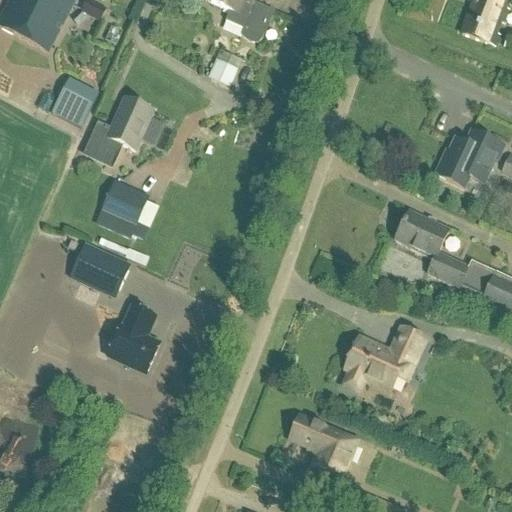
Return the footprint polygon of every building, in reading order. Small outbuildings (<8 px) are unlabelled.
[(0,31),(47,57),(77,0),(11,0),(0,21),(0,31)] [(267,12),(245,3),(237,0),(207,0),(205,6),(230,17),(226,26),(255,39),(267,12)] [(265,0),(292,9),(295,0),(265,0)] [(494,52),(495,51),(511,2),(511,0),(470,0),(468,6),(474,8),(462,40),(494,52)] [(99,25),(105,14),(87,5),(81,16),(99,25)] [(227,91),(235,73),(218,65),(209,82),(227,91)] [(99,99),(69,83),(52,118),(81,133),(99,99)] [(133,156),(152,116),(124,103),(110,134),(97,128),(84,157),(100,165),(115,158),(119,150),(133,156)] [(158,147),(166,128),(156,124),(148,143),(158,147)] [(497,151),(474,139),(469,150),(455,144),(445,165),(442,164),(435,180),(464,194),(470,181),(485,189),(502,153),(497,151)] [(511,163),(508,162),(501,176),(511,181),(511,163)] [(134,231),(146,202),(111,187),(99,215),(134,231)] [(438,259),(449,236),(409,217),(395,248),(433,266),(427,280),(482,306),(482,307),(511,320),(511,287),(494,280),(470,268),(468,273),(438,259)] [(115,304),(130,271),(85,250),(71,283),(115,304)] [(121,333),(108,363),(147,380),(160,350),(145,344),(155,322),(133,312),(123,334),(121,333)] [(405,388),(425,345),(401,334),(389,361),(357,346),(344,375),(349,377),(342,392),(357,399),(364,384),(390,396),(396,384),(405,388)] [(342,484),(356,450),(342,444),(343,440),(300,422),(298,425),(295,426),(292,433),(294,436),(290,446),(318,458),(313,472),(342,484)] [(389,511),(365,502),(360,511),(389,511)]
